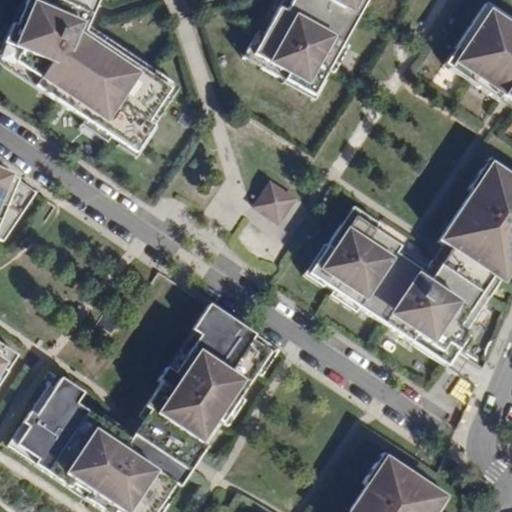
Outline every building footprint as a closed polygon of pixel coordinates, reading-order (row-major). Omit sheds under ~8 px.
[(24,0),(14,25),(10,23),(0,48),(0,64),(134,153),(166,104),(161,101),(173,83),(153,70),(149,75),(85,32),(91,14),(97,0),(24,0)] [(308,94),(364,0),(278,0),(260,30),(254,27),(243,47),(261,58),(258,64),(308,94)] [(511,21),(484,3),(455,47),(461,51),(449,68),(498,101),(501,96),(511,102),(511,21)] [(338,227),(306,274),(443,365),(511,262),(511,177),(489,162),(467,194),(471,197),(424,268),(371,233),(375,226),(355,213),(343,231),(338,227)] [(0,379),(16,356),(0,345),(0,241),(1,242),(34,193),(0,169),(0,379)] [(293,198),(266,180),(248,207),(275,225),(293,198)] [(252,336),(207,306),(189,332),(198,337),(176,370),(167,365),(159,377),(162,379),(140,413),(144,415),(134,430),(128,440),(98,421),(99,421),(74,404),(81,394),(58,379),(34,417),(28,413),(20,425),(26,428),(14,446),(36,460),(33,466),(102,511),(161,511),(268,354),(249,341),(252,336)] [(433,511),(443,498),(395,466),(390,474),(373,463),(361,482),(368,487),(351,511),(433,511)]
